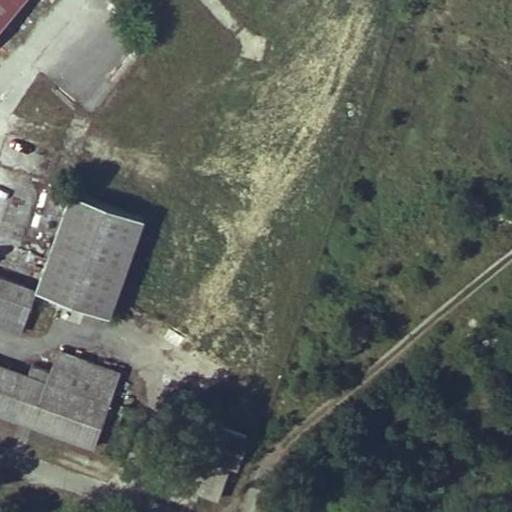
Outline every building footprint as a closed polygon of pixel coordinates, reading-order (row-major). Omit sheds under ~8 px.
[(0,0),(0,25),(22,0),(0,0)] [(0,165),(0,308),(24,317),(35,288),(109,313),(144,215),(0,165)] [(466,210),(477,226),(507,207),(496,190),(466,210)] [(0,325),(19,332),(24,317),(0,308),(0,325)] [(344,337),(359,351),(383,325),(369,311),(344,337)] [(469,346),(484,362),(511,337),(496,320),(469,346)] [(30,372),(0,361),(0,412),(92,445),(108,400),(50,379),(53,371),(32,364),(30,372)] [(56,364),(53,371),(50,379),(108,400),(113,385),(56,364)] [(153,482),(174,489),(176,482),(199,490),(219,497),(231,463),(238,465),(249,433),(204,418),(193,449),(187,447),(180,464),(162,458),(153,482)] [(197,497),(199,490),(176,482),(174,489),(197,497)]
